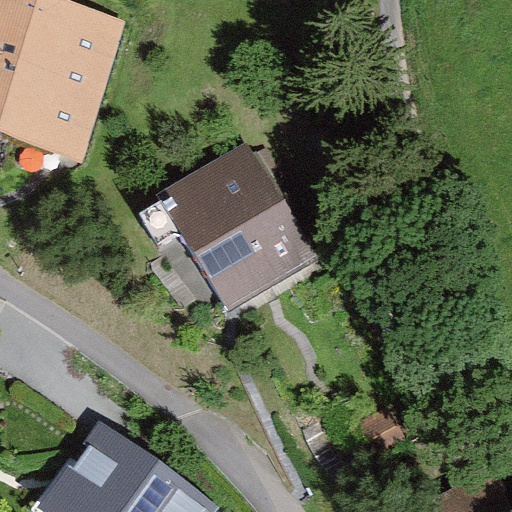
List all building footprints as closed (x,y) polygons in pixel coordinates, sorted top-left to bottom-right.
[(0,119),(4,120),(35,16),(0,5),(0,119)] [(103,36),(35,16),(4,120),(71,141),(103,36)] [(238,164),(177,202),(233,292),(295,254),(238,164)] [(102,437),(49,511),(207,511),(209,510),(102,437)] [(491,469),(455,486),(462,500),(437,511),(501,511),(495,498),(503,494),(491,469)]
